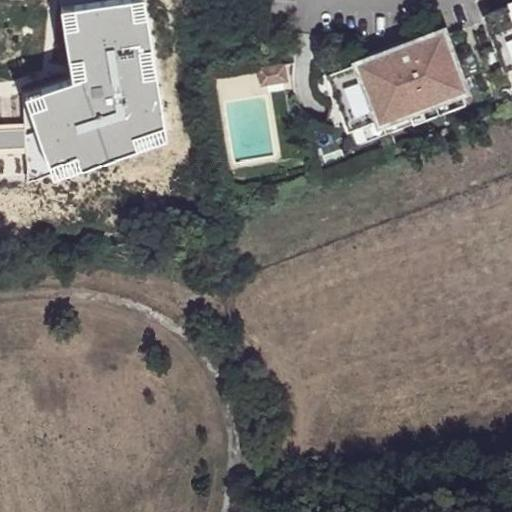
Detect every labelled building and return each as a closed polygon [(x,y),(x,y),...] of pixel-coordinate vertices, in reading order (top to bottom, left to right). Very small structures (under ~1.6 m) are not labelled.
[(511,1),(483,13),(505,69),(511,66),(511,1)] [(358,60),(327,71),(348,128),(360,123),(380,116),(381,119),(410,108),(412,115),(432,108),(429,101),(462,89),(466,87),(444,28),(415,38),(415,39),(388,49),(358,60)] [(357,56),(358,60),(388,49),(415,39),(415,38),(414,34),(357,56)] [(282,63),(256,67),(259,83),(285,79),(282,63)] [(380,116),(360,123),(366,138),(466,101),(462,89),(429,101),(432,108),(412,115),(410,108),(381,119),(380,116)]
